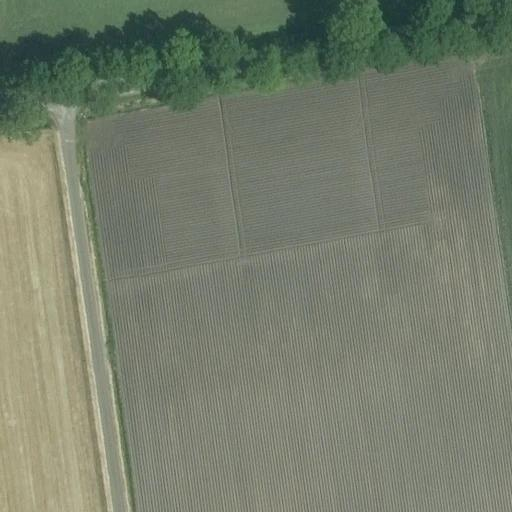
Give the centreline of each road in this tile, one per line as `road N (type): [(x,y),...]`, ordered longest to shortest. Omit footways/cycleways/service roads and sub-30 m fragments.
road 1 (tertiary): [(59,95),(511,10)]
road 2 (unclassified): [(117,511),(59,95)]
